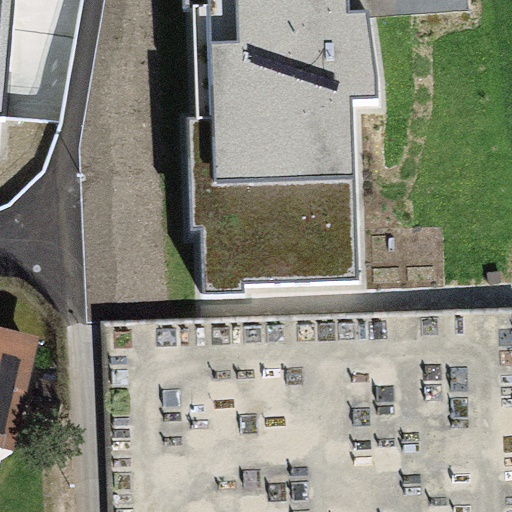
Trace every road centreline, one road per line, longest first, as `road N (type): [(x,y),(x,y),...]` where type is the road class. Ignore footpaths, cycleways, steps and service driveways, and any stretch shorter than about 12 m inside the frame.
road 1 (residential): [(78,256),(120,0)]
road 2 (residential): [(80,511),(78,256)]
